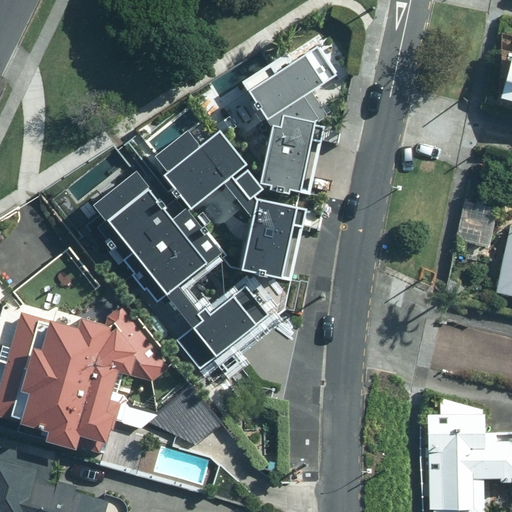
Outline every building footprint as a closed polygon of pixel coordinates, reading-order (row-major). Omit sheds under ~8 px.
[(511,35),(508,35),(489,101),(511,107),(511,35)] [(309,49),(238,94),(261,131),(248,185),(283,193),(296,131),(304,118),(291,98),(326,76),(309,49)] [(186,150),(172,134),(142,159),(155,174),(149,179),(175,211),(210,182),(230,206),(247,192),(227,169),(230,166),(205,135),(186,150)] [(174,213),(161,223),(120,172),(76,208),(151,300),(206,254),(174,213)] [(496,212),(465,201),(450,240),(482,251),(496,212)] [(283,211),(243,203),(228,274),(268,282),(283,211)] [(511,225),(508,225),(492,292),(511,296),(511,225)] [(193,324),(168,293),(158,301),(183,332),(170,342),(193,370),(258,317),(236,289),(193,324)] [(100,399),(108,368),(122,370),(163,366),(111,308),(83,332),(14,313),(0,363),(0,418),(37,428),(33,442),(61,449),(64,437),(103,448),(116,403),(100,399)] [(219,427),(182,388),(149,419),(195,450),(219,427)] [(473,414),(422,415),(423,511),(474,511),(474,481),(511,480),(511,435),(473,436),(473,414)] [(98,511),(102,502),(43,485),(49,463),(0,448),(0,511),(98,511)]
